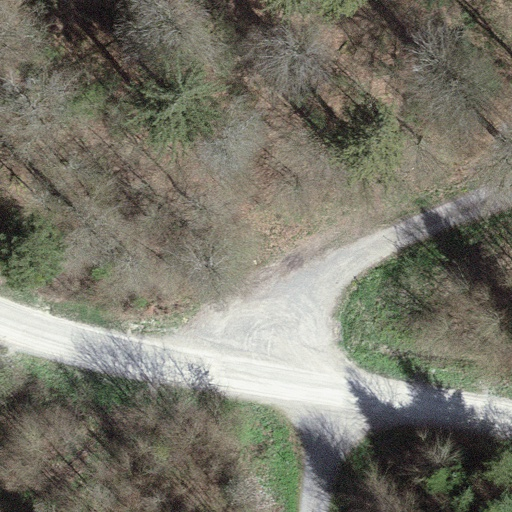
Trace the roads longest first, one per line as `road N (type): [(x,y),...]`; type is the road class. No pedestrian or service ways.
road 1 (track): [(511,419),(0,331)]
road 2 (track): [(511,207),(401,246),(316,316),(292,385),(309,439),(305,511)]
